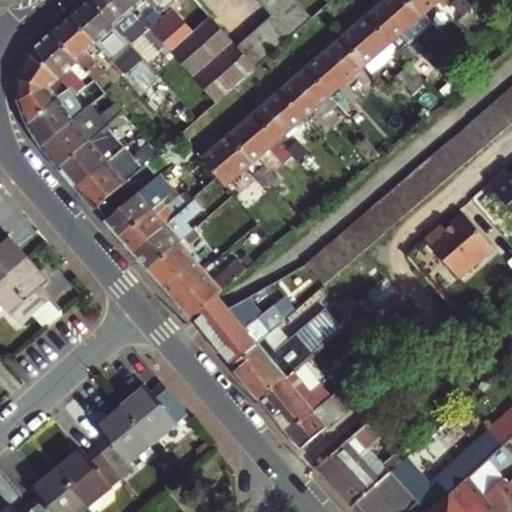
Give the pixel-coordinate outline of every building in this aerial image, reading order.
[(95,0),(86,0),(72,13),(129,80),(140,92),(160,74),(132,42),(117,25),(95,0)] [(127,0),(95,0),(117,25),(127,16),(142,33),(159,52),(167,45),(152,28),(127,0)] [(155,0),(127,0),(152,28),(168,14),(155,0)] [(155,0),(168,14),(152,28),(167,45),(172,51),(192,33),(176,16),(177,14),(173,9),(177,6),(173,1),(174,0),(155,0)] [(294,0),(269,0),(264,5),(272,14),(276,18),(295,1),(294,0)] [(403,47),(434,19),(417,0),(386,0),(369,16),(410,63),(415,59),(403,47)] [(417,0),(434,19),(456,0),(417,0)] [(461,0),(470,10),(474,6),(468,0),(461,0)] [(276,18),(272,14),(259,26),(279,49),(287,42),(312,20),(295,1),(276,18)] [(129,80),(72,13),(52,30),(89,73),(106,93),(110,97),(129,80)] [(192,33),(172,51),(218,102),(234,88),(257,67),(238,45),(212,15),(192,33)] [(127,16),(117,25),(132,42),(142,33),(127,16)] [(343,38),(366,65),(374,74),(394,55),(404,67),(399,72),(416,92),(426,83),(410,63),(369,16),(343,38)] [(279,49),(259,26),(249,35),(268,58),(279,49)] [(37,44),(32,50),(63,85),(67,83),(71,88),(89,73),(52,30),(42,39),(37,44)] [(268,58),(249,35),(238,45),(257,67),(260,65),(268,58)] [(332,95),(366,65),(343,38),(309,68),(332,95)] [(63,85),(32,50),(22,67),(19,77),(18,89),(20,101),(29,125),(71,88),(67,83),(63,85)] [(339,102),(332,95),(309,68),(282,91),(306,118),(318,107),(336,128),(350,115),(339,102)] [(89,73),(71,88),(29,125),(35,134),(43,146),(72,121),(76,118),(90,107),(106,93),(89,73)] [(177,93),(168,82),(159,90),(168,100),(177,93)] [(280,141),(306,118),(282,91),(256,114),(280,141)] [(511,103),(504,94),(494,103),(511,123),(511,103)] [(343,99),(339,102),(350,115),(355,112),(343,99)] [(511,125),(511,123),(494,103),(484,111),(502,133),(511,125)] [(90,107),(76,118),(81,124),(94,113),(90,107)] [(366,117),(358,109),(355,112),(350,115),(358,124),(366,117)] [(484,111),(475,119),(493,141),(502,133),(484,111)] [(280,141),(256,114),(231,136),(254,163),(271,148),(284,163),(292,156),(280,141)] [(87,128),(94,136),(105,127),(97,118),(87,128)] [(475,119),(463,129),(482,151),(493,141),(475,119)] [(90,141),(72,121),(43,146),(59,167),(90,141)] [(123,148),(105,127),(94,136),(90,141),(59,167),(77,187),(111,158),(123,148)] [(482,151),(463,129),(454,137),(473,158),(482,151)] [(116,164),(111,158),(77,187),(95,208),(126,182),(117,173),(138,155),(146,164),(158,154),(140,133),(124,147),(128,152),(116,164)] [(368,135),(358,144),(370,157),(380,149),(368,135)] [(254,163),(231,136),(203,161),(204,162),(219,178),(227,187),(254,163)] [(454,137),(444,145),(463,167),(473,158),(454,137)] [(297,161),(310,177),(319,169),(306,154),(309,151),(297,139),(291,144),(302,157),(297,161)] [(444,145),(433,154),(452,176),(463,167),(444,145)] [(146,164),(142,167),(151,177),(175,156),(167,146),(158,154),(146,164)] [(452,176),(433,154),(425,161),(444,183),(452,176)] [(444,183),(425,161),(415,170),(434,192),(444,183)] [(511,165),(491,184),(511,207),(511,165)] [(278,178),(276,180),(264,167),(260,170),(272,184),(281,195),(287,189),(278,178)] [(267,188),(272,184),(260,170),(256,174),(267,188)] [(434,192),(415,170),(405,178),(424,200),(434,192)] [(180,183),(185,189),(181,193),(185,199),(189,195),(194,200),(204,191),(190,175),(180,183)] [(414,209),(424,200),(405,178),(395,187),(414,209)] [(404,217),(414,209),(395,187),(386,195),(404,217)] [(119,236),(134,252),(186,207),(182,201),(185,199),(181,193),(155,214),(151,209),(119,236)] [(105,220),(119,236),(151,209),(137,194),(105,220)] [(394,226),(404,217),(386,195),(375,204),(394,226)] [(134,252),(148,269),(208,216),(194,200),(190,204),(186,207),(134,252)] [(394,226),(375,204),(365,213),(383,235),(394,226)] [(443,224),(427,239),(463,279),(498,247),(466,212),(447,228),(443,224)] [(375,243),(383,235),(365,213),(356,221),(375,243)] [(159,281),(172,295),(204,268),(182,244),(203,226),(209,234),(217,227),(208,216),(148,269),(159,281)] [(346,229),(364,251),(375,243),(356,221),(346,229)] [(337,237),(355,259),(364,251),(346,229),(337,237)] [(0,281),(8,275),(27,260),(3,233),(0,235),(0,281)] [(345,268),(355,259),(337,237),(327,246),(345,268)] [(335,276),(345,268),(327,246),(317,255),(335,276)] [(327,283),(335,276),(317,255),(308,262),(327,283)] [(192,317),(193,316),(218,294),(248,268),(239,258),(214,279),(204,268),(172,295),(192,317)] [(0,281),(0,298),(20,320),(50,294),(41,284),(46,279),(27,260),(8,275),(0,281)] [(259,320),(243,302),(230,307),(204,330),(233,363),(278,325),(285,319),(297,309),(282,292),(263,307),(268,313),(259,320)] [(204,330),(230,307),(225,301),(218,294),(193,316),(199,323),(204,330)] [(291,340),(278,325),(233,363),(262,398),(295,370),(344,327),(328,308),(291,340)] [(511,321),(498,334),(511,349),(511,321)] [(325,405),(295,370),(262,398),(290,433),(325,405)] [(346,412),(358,403),(373,390),(361,376),(340,394),(335,398),(346,412)] [(145,388),(123,405),(152,442),(185,417),(161,385),(149,394),(145,388)] [(335,398),(325,405),(290,433),(302,448),(346,412),(335,398)] [(105,438),(95,445),(121,477),(129,470),(124,462),(152,442),(123,405),(96,424),(105,438)] [(432,490),(406,460),(394,471),(384,479),(357,503),(365,511),(429,511),(471,475),(511,436),(511,410),(499,422),(494,417),(476,433),(481,438),(438,478),(437,486),(432,490)] [(357,503),(384,479),(362,455),(373,445),(383,436),(371,421),(319,468),(318,468),(353,507),(357,503)] [(79,449),(55,467),(85,503),(121,477),(95,445),(83,454),(79,449)] [(388,463),(373,445),(362,455),(384,479),(394,471),(388,463)] [(399,453),(388,463),(394,471),(406,460),(399,453)] [(33,492),(25,498),(35,511),(73,511),(85,503),(55,467),(29,486),(33,492)] [(488,493),(471,475),(429,511),(505,511),(511,506),(511,480),(510,483),(505,477),(488,493)] [(0,511),(35,511),(25,498),(11,508),(6,502),(0,507),(0,511)]
